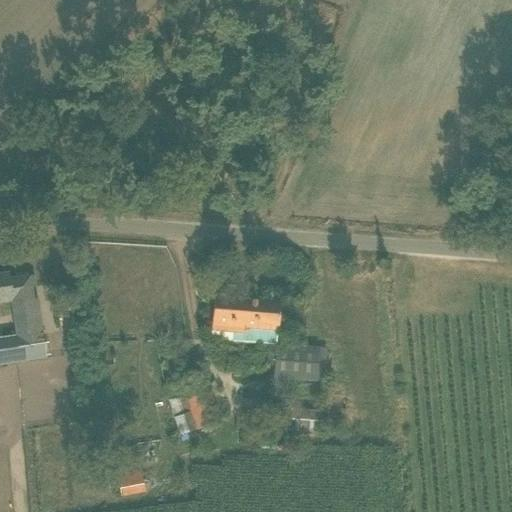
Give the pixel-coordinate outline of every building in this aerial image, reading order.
[(0,304),(9,303),(5,276),(0,276),(0,304)] [(33,277),(9,280),(12,302),(17,339),(42,335),(36,299),(33,300),(31,288),(35,288),(33,277)] [(280,303),(214,298),(210,340),(277,346),(280,303)] [(277,348),(272,393),(292,395),(294,382),(315,384),(318,353),(277,348)] [(202,375),(179,382),(195,429),(217,422),(202,375)] [(319,433),(321,411),(270,407),(268,429),(319,433)] [(120,479),(125,498),(147,492),(143,474),(120,479)]
